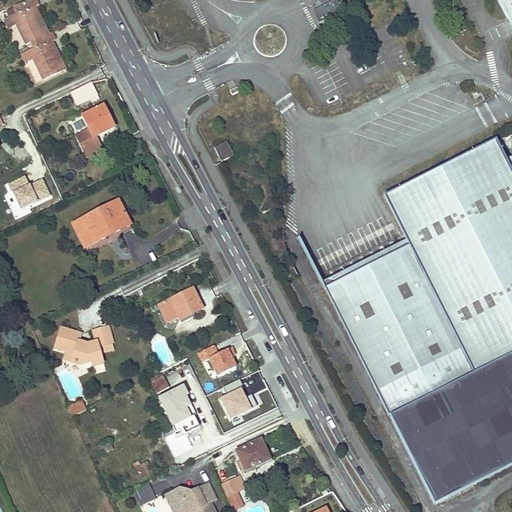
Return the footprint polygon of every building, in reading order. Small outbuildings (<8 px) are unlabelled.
[(342,11),(336,0),(314,12),(320,23),(342,11)] [(511,0),(496,0),(510,26),(511,30),(511,0)] [(32,60),(37,70),(42,80),(64,70),(52,43),(54,42),(50,34),(48,36),(35,8),(37,7),(34,1),(14,10),(18,16),(11,19),(5,22),(8,29),(16,26),(25,47),(31,44),(34,50),(21,56),(24,64),(32,60)] [(18,16),(14,10),(8,13),(11,19),(18,16)] [(92,103),(95,101),(98,99),(91,83),(70,93),(76,106),(90,99),(92,103)] [(113,129),(103,108),(82,117),(88,131),(76,137),(86,160),(102,152),(95,138),(113,129)] [(81,120),(72,124),(75,132),(85,128),(81,120)] [(511,131),(492,141),(503,164),(511,158),(511,131)] [(386,195),(413,249),(369,272),(327,293),(434,504),(511,464),(511,158),(503,164),(492,141),(386,195)] [(233,155),(226,142),(214,148),(221,162),(233,155)] [(25,178),(8,186),(11,194),(13,193),(20,211),(49,198),(42,182),(33,186),(34,188),(30,189),(29,187),(25,178)] [(129,226),(123,214),(117,203),(103,210),(104,211),(92,217),(91,216),(72,226),(77,233),(75,234),(77,240),(79,239),(84,249),(129,226)] [(193,315),(197,312),(202,310),(193,290),(159,307),(167,324),(191,312),(193,315)] [(114,352),(109,329),(94,331),(96,343),(86,344),(77,340),(80,333),(61,326),(53,345),(72,352),(68,361),(76,364),(89,361),(90,366),(101,364),(99,354),(114,352)] [(218,376),(237,366),(232,356),(236,354),(232,347),(219,354),(215,346),(197,355),(202,364),(209,360),(218,376)] [(168,388),(163,377),(150,383),(155,394),(168,388)] [(243,386),(240,380),(224,387),(227,394),(219,397),(229,418),(256,405),(251,395),(246,397),(241,387),(243,386)] [(193,417),(193,416),(194,416),(185,397),(187,396),(183,387),(158,400),(174,432),(182,428),(185,434),(198,428),(193,417)] [(81,402),(68,408),(72,417),(86,410),(81,402)] [(113,450),(109,441),(96,447),(100,456),(113,450)] [(269,461),(260,442),(236,453),(245,472),(269,461)] [(152,475),(146,462),(139,466),(137,462),(132,464),(134,468),(136,467),(142,480),(152,475)] [(232,474),(218,481),(229,504),(237,500),(231,488),(242,484),(239,479),(235,481),(232,474)] [(155,500),(146,483),(132,490),(140,507),(155,500)] [(180,490),(174,493),(178,501),(172,503),(175,511),(215,511),(215,510),(213,511),(209,503),(216,500),(208,484),(187,494),(186,492),(180,490)] [(165,497),(171,511),(174,511),(175,511),(172,503),(178,501),(174,493),(165,497)]
